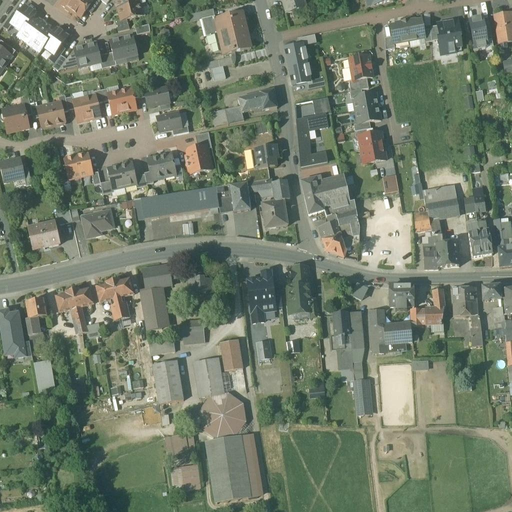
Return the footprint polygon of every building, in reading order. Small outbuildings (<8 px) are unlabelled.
[(64,0),(61,5),(71,12),(79,0),(64,0)] [(93,1),(90,0),(79,0),(71,12),(81,19),(86,11),(93,2),(93,1)] [(86,11),(91,15),(93,13),(102,0),(101,0),(93,0),(93,1),(93,2),(86,11)] [(115,0),(118,11),(139,6),(137,0),(115,0)] [(283,6),(286,16),(302,11),(299,2),(303,1),(302,0),(283,0),(285,6),(283,6)] [(142,18),(139,6),(118,11),(121,22),(121,23),(127,21),(142,18)] [(18,39),(28,47),(44,25),(39,21),(38,22),(33,19),(36,15),(25,7),(18,17),(11,27),(21,34),(18,39)] [(188,17),(190,24),(202,21),(214,18),(213,11),(188,17)] [(2,29),(8,33),(11,27),(18,17),(13,14),(2,29)] [(242,15),(215,22),(214,18),(202,21),(206,38),(209,37),(218,35),(245,28),(242,15)] [(499,45),(500,45),(506,44),(511,43),(511,21),(511,15),(494,18),(499,45)] [(472,36),(475,50),(487,47),(486,42),(483,25),(482,20),(470,22),(472,31),(472,36)] [(115,24),(117,34),(119,34),(129,31),(127,21),(121,23),(121,22),(115,24)] [(410,22),(405,23),(409,43),(424,40),(423,33),(421,21),(411,23),(410,22)] [(399,45),(409,43),(405,23),(400,24),(399,26),(390,27),(392,39),(393,46),(394,46),(399,45)] [(483,25),(486,42),(492,41),(489,23),(483,25)] [(438,42),(440,57),(456,54),(456,52),(461,51),(459,39),(460,39),(458,27),(454,27),(453,24),(437,26),(437,28),(440,41),(438,41),(438,42)] [(50,29),(44,25),(28,47),(39,55),(43,50),(53,57),(60,48),(67,38),(57,30),(54,34),(49,30),(50,29)] [(135,30),(137,37),(150,34),(149,27),(135,30)] [(245,28),(218,35),(209,37),(210,39),(208,40),(207,42),(208,44),(209,45),(210,46),(211,46),(214,55),(222,53),(223,57),(250,50),(245,28)] [(431,29),(431,31),(431,43),(438,42),(438,41),(440,41),(437,28),(431,29)] [(425,45),(431,43),(431,31),(423,33),(424,40),(425,45)] [(297,40),(299,48),(302,47),(302,48),(316,45),(315,37),(297,40)] [(133,38),(121,41),(126,60),(137,57),(133,38)] [(384,40),(385,52),(394,50),(394,46),(393,46),(392,39),(384,40)] [(409,43),(410,49),(410,50),(419,48),(420,52),(426,51),(425,45),(424,40),(409,43)] [(115,63),(126,60),(121,41),(109,43),(112,55),(114,63),(115,63)] [(0,43),(0,49),(8,55),(12,50),(1,42),(0,43)] [(97,46),(85,48),(89,68),(100,65),(101,65),(99,58),(97,46)] [(289,69),(306,65),(305,62),(303,52),(302,48),(302,47),(299,48),(285,51),(289,69)] [(49,62),(54,66),(61,57),(65,51),(60,48),(53,57),(49,62)] [(78,71),(89,68),(85,48),(73,51),(78,71)] [(0,65),(4,69),(8,64),(7,60),(10,56),(8,55),(0,49),(0,65)] [(7,60),(8,64),(15,53),(12,50),(8,55),(10,56),(7,60)] [(112,55),(106,56),(99,58),(101,65),(100,65),(102,71),(109,69),(116,68),(115,63),(114,63),(112,55)] [(67,62),(61,57),(54,66),(52,69),(58,73),(67,62)] [(349,61),(350,70),(344,71),(343,73),(344,82),(347,83),(349,83),(353,82),(353,83),(366,81),(372,79),(368,58),(349,61)] [(209,72),(211,71),(223,68),(233,66),(232,59),(207,65),(209,72)] [(511,61),(502,64),(504,75),(511,73),(511,61)] [(306,65),(289,69),(292,87),(306,84),(310,84),(310,83),(309,79),(307,68),(306,65)] [(225,80),(223,68),(211,71),(214,83),(225,80)] [(323,80),(310,83),(310,84),(306,84),(308,92),(325,88),(323,80)] [(349,83),(350,94),(361,92),(368,90),(366,81),(353,83),(353,82),(349,83)] [(131,91),(133,100),(139,99),(136,89),(136,87),(130,88),(130,91),(131,91)] [(469,87),(461,88),(463,96),(471,95),(469,87)] [(147,106),(147,109),(169,105),(166,90),(144,94),(147,106)] [(107,91),(100,92),(93,94),(94,98),(95,98),(97,105),(103,104),(109,103),(107,96),(108,96),(107,91)] [(130,91),(119,93),(124,114),(135,111),(133,100),(131,91),(130,91)] [(362,98),(361,92),(350,94),(349,94),(351,101),(353,100),(362,98)] [(112,116),(124,114),(119,93),(108,96),(107,96),(109,103),(112,116)] [(273,93),(260,96),(262,109),(263,112),(276,110),(273,93)] [(482,93),(475,94),(477,104),(484,103),(482,93)] [(256,111),(262,109),(260,96),(238,101),(239,107),(241,114),(256,111)] [(353,100),(355,113),(377,109),(375,102),(376,101),(375,96),(362,98),(353,100)] [(72,99),(65,100),(65,98),(58,99),(60,105),(62,115),(68,113),(68,112),(74,111),(73,103),(72,99)] [(94,98),(84,100),(89,122),(100,119),(97,105),(95,98),(94,98)] [(36,104),(30,106),(28,99),(21,100),(24,111),(25,118),(32,116),(33,121),(39,120),(37,111),(38,110),(36,104)] [(471,99),(464,100),(466,112),(473,111),(471,99)] [(77,124),(89,122),(84,100),(73,103),(74,111),(77,124)] [(312,103),(315,119),(325,117),(331,116),(327,100),(312,103)] [(60,105),(49,108),(38,110),(37,111),(39,120),(41,129),(44,130),(53,128),(63,126),(64,124),(62,115),(60,105)] [(224,111),(227,123),(243,119),(241,114),(239,107),(224,111)] [(378,116),(377,109),(355,113),(357,126),(358,126),(369,124),(380,122),(379,117),(378,116)] [(5,124),(7,135),(28,130),(25,118),(24,111),(16,113),(15,110),(3,113),(3,115),(1,115),(0,117),(0,121),(0,122),(4,124),(5,124)] [(212,113),(215,129),(216,128),(225,127),(227,126),(227,123),(224,111),(212,113)] [(156,119),(159,134),(172,131),(181,130),(181,129),(178,115),(156,119)] [(315,119),(296,122),(300,170),(327,165),(325,155),(310,157),(309,146),(308,133),(314,132),(328,129),(325,117),(315,119)] [(254,126),(256,137),(268,134),(266,123),(254,126)] [(353,126),(355,133),(366,131),(370,131),(369,124),(358,126),(357,126),(353,126)] [(172,131),(173,137),(188,134),(187,128),(181,129),(181,130),(172,131)] [(367,137),(366,131),(355,133),(354,133),(355,140),(358,139),(367,137)] [(317,144),(314,132),(308,133),(309,146),(317,144)] [(206,148),(207,151),(211,150),(208,135),(195,137),(197,150),(206,148)] [(336,137),(338,145),(345,144),(343,135),(336,137)] [(361,152),(361,153),(381,149),(380,143),(382,143),(381,135),(367,137),(358,139),(361,152)] [(358,139),(355,140),(352,140),(355,154),(361,152),(358,139)] [(188,169),(189,176),(211,172),(207,151),(206,148),(197,150),(188,152),(187,154),(187,158),(186,158),(187,165),(185,168),(188,169)] [(270,169),(275,168),(276,167),(276,165),(276,164),(275,163),(273,163),(273,162),(278,161),(276,148),(251,152),(251,153),(249,153),(249,155),(247,158),(248,164),(251,166),(251,168),(253,168),(254,171),(264,170),(264,168),(269,167),(270,169)] [(464,150),(467,163),(476,161),(473,148),(464,150)] [(383,155),(381,149),(361,153),(363,166),(386,162),(384,155),(383,155)] [(85,156),(75,158),(80,178),(91,176),(92,176),(92,175),(88,157),(85,156)] [(171,156),(159,159),(163,179),(175,177),(175,176),(173,168),(171,156)] [(69,181),(80,178),(75,158),(66,160),(64,162),(67,174),(68,181),(69,181)] [(152,182),(163,179),(159,159),(147,162),(150,173),(152,182)] [(0,165),(4,184),(13,182),(24,179),(22,171),(20,161),(0,165)] [(131,165),(119,168),(124,188),(135,186),(136,186),(134,178),(131,165)] [(175,177),(175,180),(183,178),(180,166),(173,168),(175,176),(175,177)] [(469,168),(469,175),(480,174),(479,166),(469,168)] [(113,191),(124,188),(119,168),(108,171),(110,183),(112,191),(113,191)] [(26,186),(26,188),(32,187),(28,169),(22,171),(24,179),(26,186)] [(248,172),(250,185),(252,184),(266,182),(264,170),(254,171),(248,172)] [(144,175),(144,176),(147,186),(153,185),(152,182),(150,173),(144,175)] [(61,175),(64,187),(70,186),(69,181),(68,181),(67,174),(61,175)] [(94,187),(100,185),(97,174),(92,175),(92,176),(91,176),(94,187)] [(147,188),(147,186),(144,176),(134,178),(136,186),(135,186),(136,190),(147,188)] [(352,178),(344,179),(346,188),(354,187),(352,178)] [(395,178),(382,180),(385,196),(398,193),(395,178)] [(24,179),(13,182),(15,189),(26,186),(24,179)] [(317,180),(323,209),(325,209),(349,203),(346,188),(344,179),(322,185),(320,179),(317,180)] [(300,183),(308,217),(324,213),(323,209),(317,180),(301,183),(300,183)] [(257,192),(272,190),(271,185),(272,185),(271,182),(247,186),(248,193),(257,192)] [(110,183),(100,185),(103,196),(103,197),(114,194),(113,191),(112,191),(110,183)] [(273,197),(274,203),(274,204),(283,202),(289,201),(286,183),(272,185),(271,185),(272,190),(273,197)] [(251,212),(248,193),(247,186),(247,185),(230,188),(232,199),(234,213),(234,215),(250,212),(251,212)] [(137,192),(136,190),(135,186),(124,188),(126,195),(137,192)] [(423,200),(425,208),(457,202),(454,187),(422,193),(422,196),(423,200)] [(216,190),(217,201),(232,199),(230,188),(216,190)] [(150,200),(141,201),(143,221),(219,210),(217,201),(216,190),(186,195),(168,197),(150,200)] [(257,192),(262,199),(273,197),(272,190),(257,192)] [(472,193),(473,200),(483,199),(482,191),(472,193)] [(217,201),(219,210),(220,215),(234,213),(232,199),(217,201)] [(483,199),(473,200),(475,215),(480,215),(486,214),(483,199)] [(463,202),(466,217),(475,215),(473,200),(463,202)] [(136,222),(143,221),(141,201),(134,202),(136,222)] [(287,227),(283,202),(274,204),(274,203),(261,205),(265,230),(287,227)] [(428,214),(429,223),(439,221),(459,217),(457,203),(457,202),(425,208),(426,213),(427,213),(428,214)] [(324,213),(326,220),(327,220),(335,217),(336,217),(356,212),(354,203),(350,204),(349,203),(325,209),(323,209),(324,213)] [(77,211),(69,212),(72,224),(79,222),(77,211)] [(58,227),(72,224),(69,212),(56,215),(58,227)] [(252,225),(250,212),(234,215),(236,227),(252,225)] [(352,233),(351,238),(359,237),(359,227),(357,224),(358,224),(356,212),(336,217),(337,222),(339,229),(350,226),(352,233)] [(80,220),(85,241),(95,238),(94,235),(113,231),(110,221),(107,222),(106,214),(80,220)] [(414,216),(415,234),(425,233),(430,233),(429,225),(429,223),(428,214),(414,216)] [(485,222),(480,215),(475,215),(477,225),(485,225),(485,222)] [(330,223),(330,225),(335,223),(337,222),(336,217),(335,217),(327,220),(328,223),(330,223)] [(497,242),(503,241),(511,241),(509,225),(508,225),(508,221),(495,222),(497,242)] [(28,231),(33,253),(34,252),(34,250),(43,248),(44,250),(59,247),(53,222),(38,226),(38,229),(28,231)] [(339,235),(344,250),(350,249),(348,239),(351,238),(352,233),(350,226),(339,229),(337,222),(335,223),(339,235)] [(339,235),(335,223),(330,225),(317,230),(322,242),(339,235)] [(470,226),(471,235),(478,234),(477,225),(470,226)] [(477,225),(478,234),(486,233),(485,225),(477,225)] [(432,239),(434,246),(449,245),(448,237),(442,238),(440,226),(430,228),(432,239)] [(432,239),(430,233),(425,233),(425,239),(422,239),(422,248),(423,248),(431,248),(429,240),(432,239)] [(488,233),(486,233),(478,234),(482,258),(492,257),(488,233)] [(482,258),(478,234),(471,235),(468,235),(472,260),(482,258)] [(326,254),(343,260),(346,253),(344,250),(339,235),(322,242),(326,254)] [(350,249),(351,249),(357,248),(359,248),(359,237),(351,238),(348,239),(350,249)] [(504,249),(511,248),(511,241),(503,241),(504,249)] [(457,245),(449,245),(434,246),(435,248),(436,248),(437,269),(459,268),(457,245)] [(436,248),(435,248),(431,248),(423,248),(424,271),(437,271),(437,269),(436,248)] [(511,248),(504,249),(498,250),(500,268),(500,269),(511,268),(511,248)] [(141,270),(145,293),(156,291),(162,330),(170,329),(163,289),(172,288),(171,282),(180,280),(179,271),(170,273),(168,266),(141,270)] [(293,281),(294,287),(308,286),(307,268),(292,267),(292,272),(291,272),(292,281),(293,281)] [(247,282),(253,325),(264,324),(263,314),(275,312),(275,309),(273,291),(270,273),(261,275),(262,282),(257,283),(257,281),(247,282)] [(193,298),(193,305),(215,304),(214,288),(212,288),(212,282),(204,282),(197,282),(197,280),(188,280),(189,289),(186,289),(186,298),(193,298)] [(100,304),(112,301),(121,299),(134,296),(130,281),(120,283),(120,281),(105,285),(105,287),(96,289),(100,304)] [(368,290),(357,285),(350,298),(361,304),(368,290)] [(287,288),(290,315),(311,313),(310,301),(308,286),(294,287),(287,288)] [(390,288),(390,309),(414,309),(413,286),(390,287),(390,288)] [(481,288),(482,302),(501,301),(501,300),(500,289),(500,286),(481,288)] [(503,300),(504,305),(511,303),(511,290),(507,291),(507,288),(500,289),(501,300),(503,300)] [(452,291),(453,305),(476,304),(475,289),(452,291)] [(79,291),(72,293),(76,310),(81,309),(93,306),(89,290),(80,293),(79,291)] [(273,291),(275,309),(282,308),(280,290),(273,291)] [(140,294),(147,333),(162,330),(156,291),(145,293),(140,294)] [(425,324),(425,327),(430,327),(441,326),(443,317),(444,311),(442,291),(433,292),(435,311),(424,311),(425,324)] [(71,311),(76,310),(72,293),(64,295),(65,296),(55,299),(59,314),(71,311)] [(122,301),(121,299),(112,301),(112,303),(111,304),(115,322),(128,319),(124,301),(122,301)] [(26,305),(29,321),(36,321),(47,319),(44,302),(42,302),(41,301),(37,302),(36,303),(34,304),(33,303),(28,304),(28,305),(26,305)] [(477,316),(476,304),(453,305),(453,317),(453,318),(471,317),(477,317),(477,316)] [(81,309),(76,310),(82,335),(87,334),(86,330),(81,309)] [(78,337),(82,335),(76,310),(71,311),(78,337)] [(493,311),(494,319),(503,318),(502,310),(493,311)] [(410,325),(411,329),(422,329),(421,311),(413,311),(411,320),(410,325)] [(276,322),(275,312),(263,314),(264,324),(276,322)] [(24,359),(25,359),(23,346),(18,315),(8,317),(8,313),(0,314),(0,324),(0,325),(5,358),(15,356),(15,360),(24,359)] [(372,354),(375,356),(384,355),(386,353),(385,347),(384,328),(383,315),(380,313),(372,314),(369,316),(372,354)] [(347,316),(349,328),(359,327),(360,326),(359,315),(347,316)] [(332,317),(334,338),(334,339),(349,338),(347,316),(332,317)] [(479,319),(477,316),(477,317),(471,317),(473,331),(481,330),(479,319)] [(504,318),(503,318),(494,319),(495,333),(499,332),(505,332),(504,318)] [(130,326),(128,319),(115,322),(117,332),(124,330),(123,328),(130,326)] [(38,336),(36,321),(29,321),(25,322),(28,338),(38,337),(38,336)] [(181,324),(182,337),(204,336),(203,323),(181,324)] [(411,329),(410,325),(403,326),(384,328),(385,347),(394,346),(405,345),(412,345),(411,329)] [(441,326),(430,327),(430,335),(444,334),(444,326),(441,326)] [(361,350),(359,327),(349,328),(351,351),(361,350)] [(97,328),(86,330),(87,334),(89,342),(101,339),(97,328)] [(470,331),(472,349),(482,348),(481,330),(473,331),(470,331)] [(29,345),(32,358),(46,355),(43,335),(38,336),(38,337),(28,338),(29,345)] [(204,344),(204,336),(182,337),(183,346),(204,344)] [(351,351),(349,338),(334,339),(334,338),(330,339),(331,353),(336,353),(339,353),(351,352),(351,351)] [(286,344),(288,356),(300,354),(298,342),(286,344)] [(150,354),(151,358),(175,354),(173,343),(149,347),(150,354)] [(221,346),(225,374),(243,371),(239,343),(221,346)] [(256,345),(258,361),(271,360),(268,344),(256,345)] [(29,345),(23,346),(25,359),(24,359),(25,364),(32,363),(32,358),(29,345)] [(386,353),(384,355),(394,354),(394,352),(394,346),(385,347),(386,353)] [(351,351),(351,352),(351,360),(352,372),(353,375),(362,374),(361,365),(364,350),(361,350),(351,351)] [(339,353),(340,361),(351,360),(351,352),(339,353)] [(93,357),(94,365),(101,364),(99,356),(93,357)] [(351,360),(340,361),(341,373),(352,372),(351,360)] [(193,365),(199,400),(224,396),(220,375),(218,361),(193,365)] [(33,366),(38,396),(56,393),(50,363),(33,366)] [(428,363),(412,364),(412,373),(428,373),(428,363)] [(152,368),(159,407),(180,404),(183,403),(177,364),(152,368)] [(353,375),(352,372),(341,373),(340,373),(341,385),(353,383),(353,375)] [(353,375),(353,383),(353,384),(354,384),(363,383),(362,374),(353,375)] [(228,375),(220,375),(224,396),(231,395),(228,375)] [(142,382),(132,384),(133,391),(143,390),(142,382)] [(357,418),(373,418),(369,383),(363,383),(354,384),(357,418)] [(318,391),(319,400),(325,399),(324,384),(317,384),(318,391)] [(74,387),(75,396),(85,396),(85,386),(74,387)] [(120,389),(110,391),(111,397),(121,396),(120,389)] [(203,431),(217,441),(234,438),(244,424),(241,407),(227,397),(210,400),(200,414),(203,431)] [(197,460),(193,435),(164,440),(168,464),(197,460)] [(252,437),(239,439),(249,502),(262,500),(252,437)] [(227,505),(249,502),(239,439),(207,445),(217,507),(227,505)] [(197,468),(170,472),(174,496),(201,492),(197,468)]
